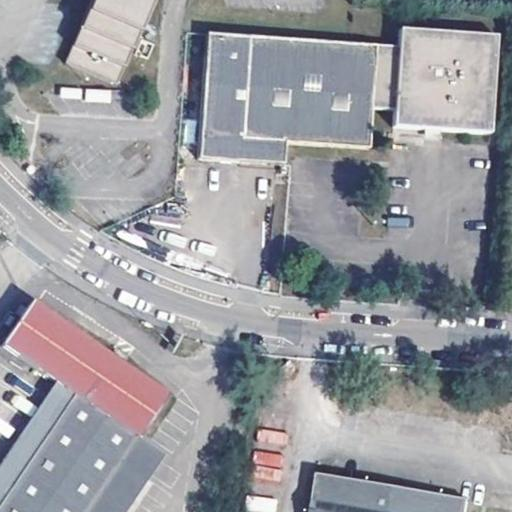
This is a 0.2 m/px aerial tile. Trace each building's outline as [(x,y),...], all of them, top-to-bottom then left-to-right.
[(91,0),(66,63),(116,84),(151,0),(91,0)] [(396,49),(204,37),(197,158),(284,164),(285,144),(368,149),(370,109),(392,111),(391,128),(489,135),(496,37),(397,31),(396,49)] [(74,398),(0,506),(0,511),(114,511),(156,452),(136,437),(138,433),(142,435),(167,397),(30,305),(1,346),(57,385),(74,398)] [(0,468),(0,506),(74,398),(57,385),(0,468)] [(511,511),(511,406),(363,407),(362,511),(511,511)]
